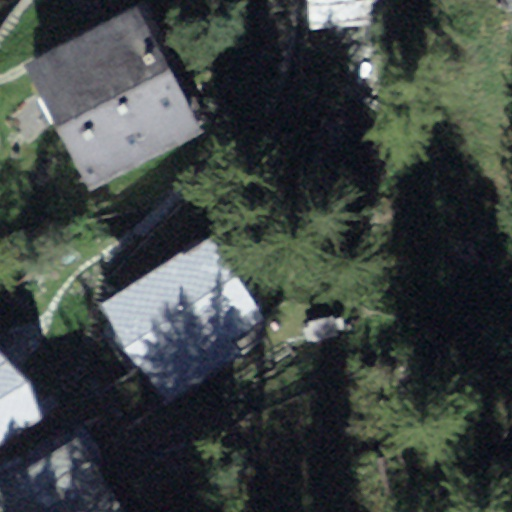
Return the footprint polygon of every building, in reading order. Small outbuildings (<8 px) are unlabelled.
[(392,0),(288,0),(291,38),(395,30),(392,0)] [(119,11),(15,69),(82,188),(186,130),(119,11)] [(211,239),(105,301),(158,392),(264,331),(211,239)] [(0,366),(0,450),(37,429),(0,366)] [(81,441),(0,485),(0,511),(115,511),(120,510),(81,441)]
